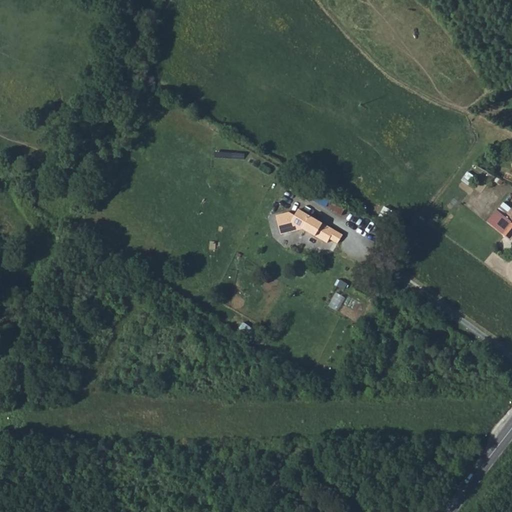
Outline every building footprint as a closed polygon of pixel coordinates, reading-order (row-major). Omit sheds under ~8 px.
[(295,224),(302,228),(309,215),(302,211),(295,224)] [(511,211),(510,214),(509,213),(504,221),(496,215),(487,227),(508,243),(511,242),(511,211)] [(301,230),(314,237),(322,223),(309,215),(302,228),(301,230)] [(314,237),(326,244),(328,239),(336,244),(342,234),(322,223),(314,237)] [(238,330),(260,343),(264,336),(242,323),(238,330)]
